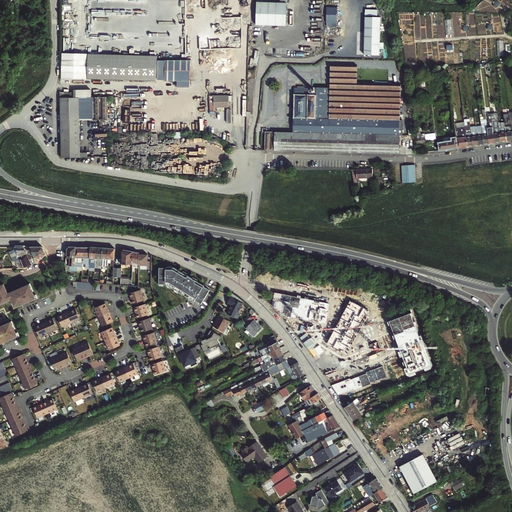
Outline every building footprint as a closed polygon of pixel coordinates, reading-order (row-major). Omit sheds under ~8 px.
[(259,1),(259,24),(289,25),(289,0),(281,0),(282,1),(259,1)] [(339,26),(339,6),(328,6),(328,26),(339,26)] [(366,54),(383,54),(383,16),(367,16),(366,54)] [(88,55),(61,54),(61,81),(88,82),(88,79),(157,79),(158,55),(88,55)] [(190,58),(159,58),(159,78),(166,78),(166,79),(177,79),(177,85),(190,85),(190,58)] [(294,132),(400,135),(400,131),(402,131),(403,125),(400,125),(400,120),(401,84),(372,83),(364,83),(364,78),(357,78),(357,65),(331,65),(331,88),(317,88),(317,94),(311,94),(295,94),(294,132)] [(229,96),(211,96),(212,110),(217,110),(217,107),(224,107),(229,107),(229,96)] [(109,97),(93,98),(93,120),(94,120),(109,120),(109,97)] [(94,157),(94,154),(80,154),(80,120),(80,98),(74,98),(61,98),(62,157),(94,157)] [(80,98),(80,120),(93,120),(93,98),(80,98)] [(495,143),(501,142),(499,133),(499,129),(499,127),(498,121),(492,122),(495,143)] [(424,128),(415,130),(417,144),(426,142),(424,128)] [(457,137),(458,148),(467,147),(466,133),(465,129),(456,130),(457,137)] [(265,131),(265,150),(326,152),(399,154),(400,135),(294,132),(265,131)] [(439,151),(458,148),(457,137),(451,138),(451,141),(438,143),(439,151)] [(402,172),(402,176),(402,179),(402,182),(409,182),(416,182),(416,178),(415,175),(415,172),(415,168),(415,165),(408,165),(402,165),(402,169),(402,172)] [(352,170),(354,178),(356,186),(359,186),(358,178),(359,178),(370,177),(373,177),(372,169),(352,170)] [(23,254),(27,252),(25,247),(13,247),(14,249),(18,260),(15,260),(18,268),(23,267),(24,267),(23,265),(22,261),(20,256),(23,255),(23,254)] [(35,258),(31,247),(25,247),(27,252),(32,265),(33,264),(33,262),(34,262),(34,259),(35,258)] [(43,247),(31,247),(35,258),(34,259),(34,262),(33,262),(33,264),(37,262),(43,258),(47,254),(43,247)] [(75,266),(76,247),(71,247),(67,249),(67,256),(70,256),(70,262),(66,262),(67,265),(69,265),(75,266)] [(85,247),(76,247),(75,266),(69,265),(69,267),(70,267),(70,270),(77,270),(83,270),(84,257),(84,252),(85,252),(85,247)] [(122,252),(121,264),(133,264),(133,251),(124,250),(122,252)] [(24,267),(32,265),(27,252),(23,254),(23,255),(24,258),(22,259),(23,261),(22,261),(23,265),(24,267)] [(139,254),(139,265),(147,265),(147,269),(152,269),(152,261),(147,261),(148,255),(139,254)] [(174,268),(166,268),(166,269),(159,268),(158,285),(166,285),(193,303),(194,302),(197,304),(200,306),(209,292),(205,290),(203,288),(204,287),(174,268)] [(9,293),(4,284),(0,285),(0,301),(1,304),(11,299),(15,307),(18,306),(17,304),(21,302),(24,301),(25,301),(26,303),(36,298),(34,292),(33,291),(30,283),(25,285),(25,286),(19,288),(19,289),(16,290),(9,293)] [(138,289),(127,293),(128,296),(129,296),(130,303),(141,300),(138,289)] [(231,296),(227,303),(232,305),(231,306),(229,308),(230,308),(227,313),(229,315),(229,316),(230,316),(230,315),(237,319),(239,315),(238,312),(243,303),(231,296)] [(323,346),(318,349),(323,360),(392,328),(379,301),(335,321),(344,340),(341,342),(342,344),(326,352),(323,346)] [(106,308),(104,302),(93,307),(97,316),(101,325),(112,320),(109,315),(110,314),(109,311),(107,308),(106,308)] [(143,303),(131,307),(133,310),(135,317),(146,314),(143,303)] [(308,318),(312,315),(307,307),(303,309),(308,318)] [(63,314),(57,317),(62,327),(71,323),(80,319),(75,309),(70,312),(69,311),(66,312),(63,314)] [(224,332),(230,321),(220,315),(213,326),(224,332)] [(312,319),(306,322),(316,345),(322,342),(317,330),(330,324),(326,315),(313,321),(312,319)] [(148,317),(136,321),(137,325),(138,324),(140,331),(151,328),(148,317)] [(40,325),(35,327),(39,337),(48,334),(57,330),(53,319),(47,322),(47,321),(43,322),(40,324),(40,325)] [(257,323),(254,320),(246,328),(254,337),(262,329),(256,324),(257,323)] [(7,323),(0,326),(0,342),(3,341),(3,340),(6,339),(7,341),(18,336),(15,329),(12,321),(7,323)] [(113,332),(110,327),(100,331),(104,340),(108,349),(118,345),(116,339),(117,338),(115,335),(114,332),(113,332)] [(153,331),(141,335),(142,339),(143,338),(145,345),(156,342),(153,331)] [(220,336),(211,331),(208,335),(210,338),(207,340),(206,339),(201,341),(204,347),(215,342),(215,341),(218,339),(220,336)] [(87,341),(72,348),(77,360),(92,353),(87,341)] [(271,345),(257,352),(260,358),(262,357),(261,353),(265,351),(267,354),(280,348),(277,342),(271,345)] [(177,355),(179,354),(183,363),(188,360),(191,366),(197,363),(195,358),(200,355),(195,346),(187,350),(187,351),(185,352),(182,344),(174,348),(177,355)] [(158,346),(146,349),(147,353),(148,352),(150,359),(161,356),(158,346)] [(267,354),(262,357),(260,358),(259,358),(260,362),(263,361),(263,360),(268,357),(270,361),(283,354),(280,348),(267,354)] [(66,351),(49,358),(55,370),(71,363),(66,351)] [(24,352),(12,358),(26,389),(38,383),(24,352)] [(268,369),(286,360),(283,354),(270,361),(264,364),(262,365),(258,367),(259,369),(263,367),(267,365),(268,369)] [(163,360),(151,363),(152,367),(153,366),(155,373),(165,370),(163,360)] [(289,367),(286,360),(268,369),(267,369),(268,370),(271,376),(289,367)] [(120,368),(114,371),(119,381),(128,377),(137,373),(133,363),(127,365),(126,364),(123,366),(120,367),(120,368)] [(298,363),(289,367),(290,369),(292,368),(297,379),(305,375),(298,363)] [(268,370),(264,372),(268,382),(272,380),(273,380),(271,376),(268,370)] [(259,377),(263,384),(267,382),(268,382),(264,372),(257,375),(258,378),(259,377)] [(98,378),(92,381),(97,391),(106,387),(115,383),(110,373),(104,375),(101,376),(97,378),(98,378)] [(253,377),(252,378),(257,387),(259,386),(263,384),(259,377),(258,378),(257,375),(253,377)] [(252,378),(248,380),(249,382),(253,389),(257,387),(252,378)] [(248,380),(243,382),(248,392),(252,390),(253,389),(249,382),(248,380)] [(0,393),(12,388),(9,381),(0,385),(0,393)] [(237,385),(242,394),(248,392),(243,382),(237,385)] [(75,389),(69,391),(74,402),(83,397),(92,393),(87,383),(82,386),(81,385),(78,386),(75,388),(75,389)] [(237,385),(232,388),(226,391),(228,396),(234,393),(237,397),(242,394),(237,385)] [(306,394),(309,399),(316,394),(313,390),(306,394)] [(12,392),(0,397),(0,399),(17,435),(30,429),(12,392)] [(309,399),(304,402),(308,407),(309,407),(322,399),(318,393),(316,394),(309,399)] [(47,413),(57,408),(53,399),(46,402),(46,401),(42,402),(47,413)] [(348,412),(357,406),(361,403),(365,401),(364,400),(360,402),(358,399),(354,401),(353,402),(347,406),(346,407),(345,407),(348,412)] [(33,408),(37,417),(47,413),(42,402),(39,404),(40,405),(33,408)] [(265,408),(261,402),(258,403),(254,405),(258,412),(265,408)] [(348,412),(351,416),(360,410),(364,407),(369,404),(367,402),(358,408),(357,406),(348,412)] [(282,408),(285,415),(292,412),(289,405),(282,408)] [(354,421),(355,421),(373,408),(371,406),(365,410),(362,412),(360,410),(351,416),(354,421)] [(309,428),(323,421),(325,420),(327,419),(333,415),(330,410),(311,420),(312,421),(305,424),(302,418),(297,421),(300,427),(302,430),(306,429),(309,428)] [(297,421),(302,418),(299,412),(293,414),(297,421)] [(326,428),(328,432),(340,426),(333,415),(327,419),(325,420),(323,421),(325,425),(326,428)] [(304,435),(308,442),(310,441),(328,432),(326,428),(325,425),(323,421),(309,428),(306,429),(302,430),(300,427),(297,421),(290,425),(298,438),(304,435)] [(290,425),(289,426),(297,438),(298,438),(290,425)] [(9,446),(0,427),(0,446),(2,450),(4,448),(9,446)] [(337,436),(335,433),(319,442),(320,443),(319,443),(323,451),(330,447),(334,444),(331,439),(337,436)] [(257,443),(252,447),(261,459),(266,455),(257,443)] [(335,456),(330,447),(323,451),(319,443),(314,446),(318,453),(313,456),(316,460),(318,459),(320,463),(325,460),(326,461),(335,456)] [(261,459),(252,447),(249,449),(254,454),(258,461),(261,459)] [(249,449),(246,451),(250,457),(254,454),(249,449)] [(423,455),(400,466),(414,494),(437,482),(423,455)] [(345,473),(350,482),(364,473),(358,464),(345,473)] [(296,486),(284,467),(261,485),(273,502),(279,497),(279,498),(296,486)] [(341,478),(338,480),(344,491),(347,489),(345,485),(341,478)] [(371,486),(375,493),(382,488),(382,489),(383,488),(377,478),(376,479),(364,487),(366,490),(371,486)] [(452,482),(456,490),(465,485),(462,478),(452,482)] [(331,484),(325,488),(331,497),(337,494),(338,494),(344,491),(338,480),(333,483),(334,483),(331,485),(331,484)] [(371,486),(366,490),(370,496),(371,495),(374,493),(375,493),(371,486)] [(375,493),(374,493),(380,502),(388,497),(382,489),(382,488),(375,493)] [(317,495),(314,496),(313,496),(312,498),(310,503),(311,503),(311,505),(318,507),(319,509),(325,505),(326,505),(330,503),(322,489),(316,493),(317,495)] [(435,501),(432,496),(415,504),(417,507),(412,509),(413,511),(418,511),(431,505),(430,503),(435,501)] [(366,510),(375,504),(370,499),(362,503),(366,510)] [(304,511),(297,501),(288,507),(290,511),(304,511)] [(357,511),(362,511),(366,510),(362,503),(355,508),(357,511)]
